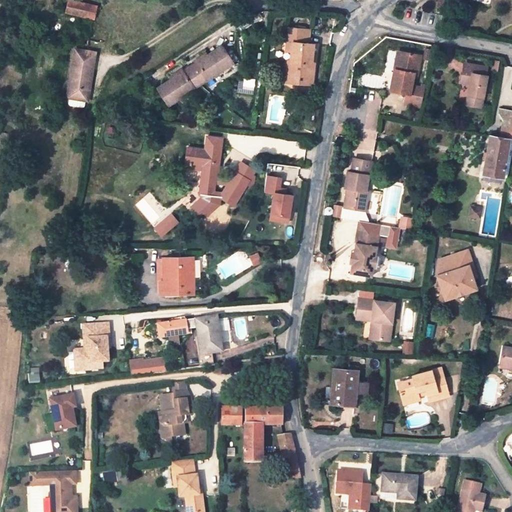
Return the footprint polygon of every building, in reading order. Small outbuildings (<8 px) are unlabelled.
[(94,19),(97,6),(68,0),(66,13),(94,19)] [(440,0),(439,6),(451,9),(452,0),(440,0)] [(296,25),(297,16),(289,15),(288,24),(296,25)] [(310,44),(310,31),(288,28),(286,52),(291,53),(290,61),(288,61),(287,71),(291,72),(290,83),(298,83),(299,81),(301,81),(302,84),(313,85),(315,64),(313,64),(314,55),(315,45),(310,44)] [(168,105),(234,64),(222,46),(209,54),(195,63),(183,71),(169,80),(157,88),(168,105)] [(424,48),(422,60),(428,61),(431,49),(424,48)] [(192,57),(195,63),(209,54),(206,49),(192,57)] [(86,101),(88,101),(97,53),(75,50),(67,98),(70,98),(70,104),(71,106),(81,108),(82,106),(86,102),(86,101)] [(394,68),(390,90),(400,92),(406,93),(410,94),(412,86),(414,74),(417,75),(421,56),(401,52),(397,69),(394,68)] [(470,84),(467,97),(471,98),(470,105),(481,107),(487,76),(485,76),(487,67),(468,64),(466,74),(462,73),(460,82),(470,84)] [(166,74),(169,80),(183,71),(180,65),(166,74)] [(421,88),(412,86),(410,94),(406,93),(404,103),(421,107),(425,85),(422,85),(421,88)] [(511,139),(511,111),(500,109),(499,114),(503,121),(500,138),(490,136),(483,173),(503,177),(510,139),(511,139)] [(511,148),(511,139),(510,139),(503,177),(507,178),(511,148)] [(219,169),(221,152),(187,149),(185,168),(202,170),(199,196),(201,198),(191,207),(199,216),(203,213),(207,216),(219,205),(220,198),(234,206),(249,181),(235,172),(223,193),(214,192),(217,169),(219,169)] [(344,208),(362,211),(365,191),(368,173),(369,174),(371,161),(353,159),(351,172),(348,171),(345,188),(347,188),(344,208)] [(281,178),(266,176),(264,192),(274,193),(270,214),(288,217),(292,196),(285,194),(285,189),(279,188),(281,178)] [(334,206),(332,217),(340,218),(342,207),(334,206)] [(471,206),(469,216),(480,218),(482,209),(471,206)] [(323,207),(322,215),(330,216),(331,209),(323,207)] [(344,208),(342,219),(360,221),(369,223),(365,212),(362,211),(344,208)] [(288,217),(270,214),(269,220),(287,223),(288,217)] [(401,219),(399,228),(411,230),(412,221),(401,219)] [(352,264),(350,273),(371,277),(373,268),(375,269),(377,257),(375,257),(379,235),(381,225),(369,223),(360,221),(354,252),(353,256),(357,257),(356,262),(353,261),(352,264)] [(390,227),(381,225),(379,235),(388,237),(390,227)] [(388,237),(387,246),(396,248),(399,228),(390,227),(388,237)] [(440,283),(445,298),(475,288),(472,278),(468,266),(472,264),(467,249),(442,258),(437,277),(440,283)] [(258,253),(251,256),(255,264),(262,261),(258,253)] [(194,293),(193,258),(162,258),(163,281),(159,281),(160,294),(194,293)] [(72,282),(72,263),(58,263),(58,282),(72,282)] [(476,277),(472,264),(468,266),(472,278),(476,277)] [(378,301),(359,298),(357,314),(372,316),(371,321),(375,321),(373,338),(389,340),(394,303),(378,301)] [(184,320),(184,318),(168,319),(169,323),(159,324),(157,324),(159,338),(187,334),(186,329),(196,328),(200,355),(222,352),(217,317),(184,320)] [(87,349),(88,363),(101,362),(107,361),(106,348),(105,338),(108,337),(107,323),(82,325),(83,339),(86,339),(87,349)] [(411,344),(404,342),(403,352),(410,353),(411,344)] [(511,347),(504,346),(501,363),(511,364),(511,347)] [(83,350),(73,350),(74,370),(89,369),(101,368),(101,362),(88,363),(87,349),(83,350)] [(39,383),(38,359),(25,360),(26,384),(39,383)] [(140,362),(141,374),(149,373),(148,367),(147,359),(138,360),(140,362)] [(130,361),(132,375),(139,374),(141,374),(140,362),(138,360),(130,361)] [(400,392),(403,404),(419,400),(418,396),(426,393),(428,399),(428,401),(448,396),(443,378),(441,367),(431,370),(412,375),(413,378),(403,381),(406,390),(400,392)] [(333,369),(331,402),(354,405),(356,392),(357,382),(358,371),(333,369)] [(173,393),(185,391),(184,382),(171,384),(173,393)] [(357,382),(356,392),(367,393),(368,383),(357,382)] [(186,400),(185,391),(173,393),(173,395),(160,396),(162,413),(159,413),(160,422),(166,427),(168,437),(184,434),(182,423),(180,423),(180,416),(185,415),(192,415),(189,399),(186,400)] [(420,402),(428,399),(426,393),(418,396),(419,400),(420,402)] [(48,400),(54,431),(73,426),(71,416),(69,408),(73,407),(71,395),(48,400)] [(242,407),(221,407),(221,424),(242,424),(242,407)] [(281,409),(245,408),(245,463),(256,463),(256,425),(262,425),(281,425),(281,409)] [(301,477),(290,435),(290,434),(278,436),(284,463),(282,463),(282,477),(301,477)] [(193,465),(171,467),(173,478),(178,478),(178,486),(179,496),(185,496),(187,511),(203,511),(202,493),(199,493),(198,487),(196,475),(194,475),(193,465)] [(362,472),(338,470),(336,493),(350,494),(355,498),(354,509),(369,510),(371,488),(364,488),(361,485),(362,472)] [(49,485),(49,511),(75,511),(75,504),(70,504),(70,497),(70,484),(75,484),(74,472),(49,473),(49,485)] [(29,485),(49,485),(49,473),(29,473),(29,485)] [(383,475),(382,492),(398,493),(397,499),(415,500),(416,477),(383,475)] [(465,479),(457,511),(474,511),(475,510),(481,511),(485,495),(479,494),(481,483),(465,479)]
